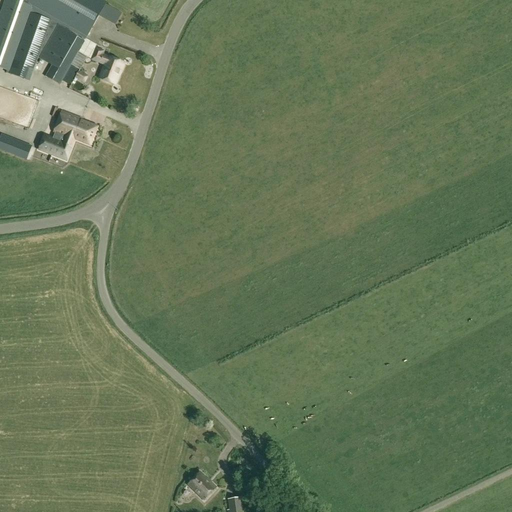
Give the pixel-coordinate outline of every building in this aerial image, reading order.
[(34,69),(35,67),(38,58),(40,59),(52,66),(46,77),(61,85),(72,66),(86,40),(85,40),(106,3),(100,0),(5,0),(0,14),(0,67),(12,72),(11,75),(26,80),(29,69),(34,70),(34,69)] [(120,25),(124,17),(108,9),(104,18),(120,25)] [(96,46),(86,40),(72,66),(80,70),(87,57),(92,60),(106,65),(100,79),(116,85),(121,71),(122,71),(125,62),(103,54),(104,51),(95,48),(96,46)] [(0,72),(0,111),(10,76),(0,72)] [(61,135),(59,141),(45,136),(39,151),(67,161),(75,139),(91,145),(97,127),(82,121),(82,120),(63,113),(56,133),(61,135)] [(0,136),(0,150),(25,160),(30,147),(0,136)] [(205,501),(217,489),(200,473),(188,485),(205,501)] [(243,511),(242,498),(228,500),(230,510),(227,511),(243,511)]
